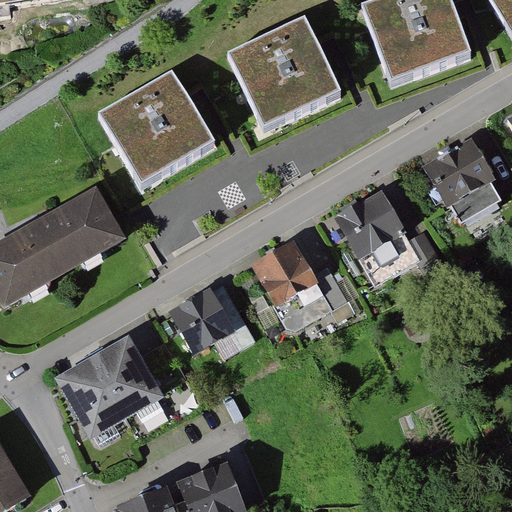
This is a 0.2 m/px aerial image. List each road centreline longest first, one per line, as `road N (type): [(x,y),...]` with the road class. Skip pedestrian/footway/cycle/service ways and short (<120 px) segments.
road 1 (residential): [(511,89),(12,377)]
road 2 (track): [(0,123),(187,0)]
road 3 (unclassified): [(83,511),(28,390),(12,377)]
